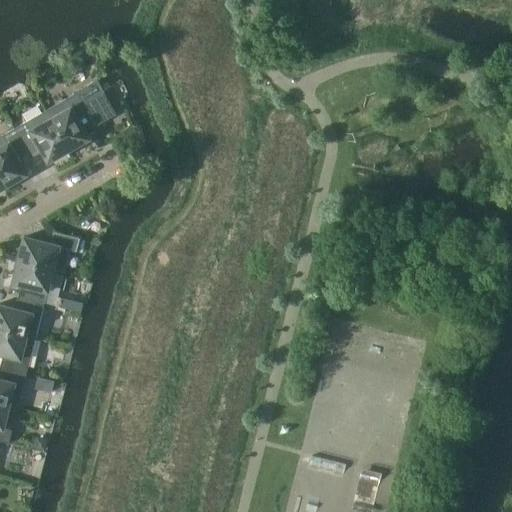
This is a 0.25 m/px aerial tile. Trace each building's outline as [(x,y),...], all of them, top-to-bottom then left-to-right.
[(82,128),(93,122),(114,110),(103,92),(83,104),(76,92),(45,110),(68,150),(88,138),(82,128)] [(68,150),(45,110),(14,128),(27,152),(31,158),(42,151),(47,161),(68,150)] [(31,158),(27,152),(14,128),(0,135),(0,176),(5,185),(26,174),(20,164),(31,158)] [(23,236),(18,259),(53,268),(58,246),(76,251),(79,238),(53,231),(50,243),(23,236)] [(44,303),(53,268),(18,259),(12,282),(20,284),(17,296),(44,303)] [(0,329),(35,338),(44,303),(17,296),(14,308),(0,304),(0,329)] [(62,297),(60,307),(81,312),(83,302),(62,297)] [(35,338),(0,329),(0,353),(3,354),(0,364),(0,366),(26,373),(35,338)] [(17,408),(26,373),(0,366),(0,403),(8,405),(17,408)] [(37,376),(35,388),(51,392),(54,380),(37,376)] [(2,427),(8,405),(0,403),(0,440),(8,443),(9,438),(12,429),(2,427)] [(36,436),(34,448),(45,450),(47,438),(36,436)]
